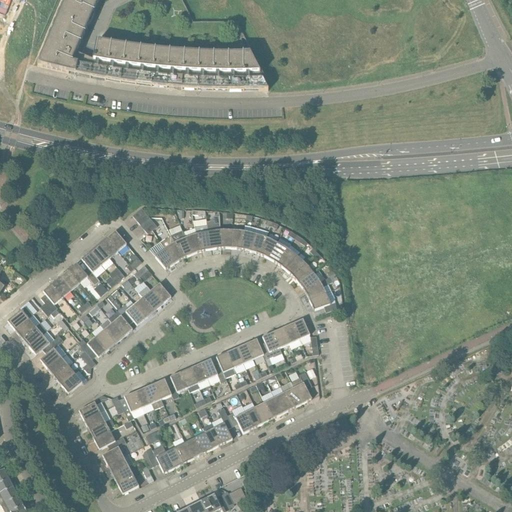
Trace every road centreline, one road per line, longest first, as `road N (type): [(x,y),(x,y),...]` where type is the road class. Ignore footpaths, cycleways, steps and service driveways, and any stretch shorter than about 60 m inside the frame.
road 1 (residential): [(500,58),(365,93),(248,103),(97,92),(0,67)]
road 2 (residential): [(101,386),(120,390),(296,309),(272,277),(244,262),(209,262),(168,283)]
road 3 (secondary): [(511,139),(247,168)]
road 4 (secondary): [(247,168),(511,158)]
road 5 (secondary): [(0,132),(103,156),(247,168)]
road 6 (residential): [(132,511),(341,409)]
road 7 (residential): [(168,283),(112,222),(0,312)]
road 8 (residential): [(168,283),(181,301),(103,371),(101,386)]
